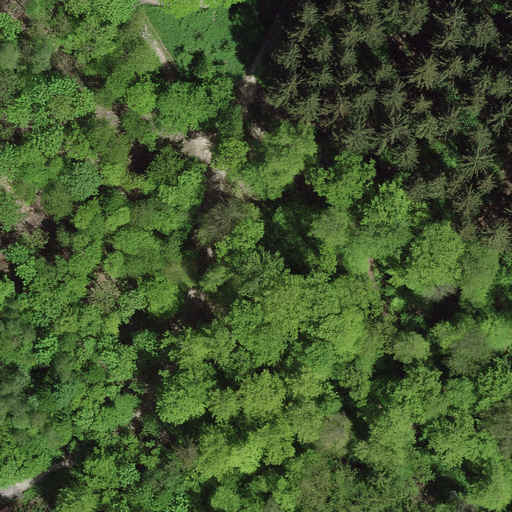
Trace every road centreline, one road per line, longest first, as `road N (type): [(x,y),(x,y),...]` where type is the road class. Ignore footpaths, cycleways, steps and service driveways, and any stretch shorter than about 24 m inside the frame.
road 1 (track): [(211,157),(196,284),(160,368),(121,430),(79,464),(0,494)]
road 2 (track): [(121,0),(211,157)]
road 3 (track): [(211,157),(289,0)]
